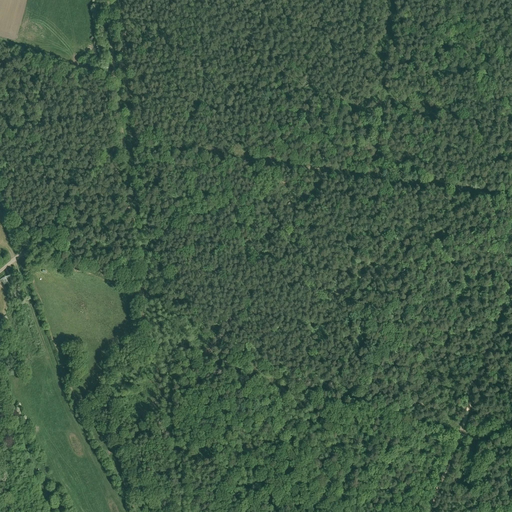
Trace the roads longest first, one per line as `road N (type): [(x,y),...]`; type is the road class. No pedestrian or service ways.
road 1 (track): [(125,137),(511,201)]
road 2 (track): [(105,0),(125,137),(54,225),(0,271)]
road 3 (track): [(511,283),(422,511)]
